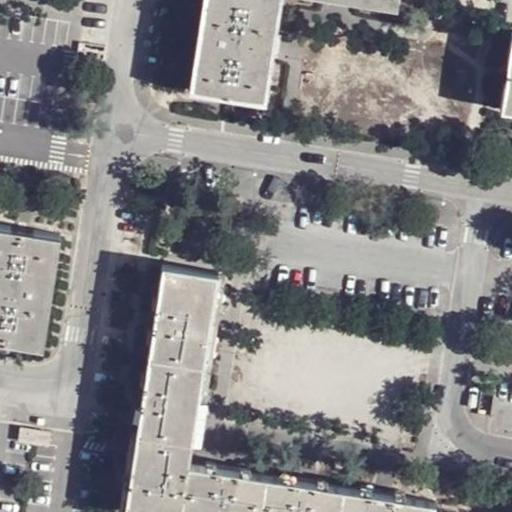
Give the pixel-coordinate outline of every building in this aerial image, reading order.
[(266,106),(283,0),(202,0),(189,93),(266,106)] [(322,0),(399,14),(400,0),(322,0)] [(0,350),(45,357),(64,243),(0,233),(0,350)] [(220,280),(165,271),(151,364),(207,372),(220,280)] [(207,372),(151,364),(139,441),(195,449),(207,372)] [(22,435),(49,438),(51,427),(23,423),(22,435)] [(195,449),(139,441),(128,511),(185,511),(192,472),(195,449)] [(192,472),(185,511),(263,511),(268,483),(192,472)] [(268,483),(263,511),(345,511),(348,495),(268,483)] [(348,495),(345,511),(440,511),(441,510),(348,495)]
